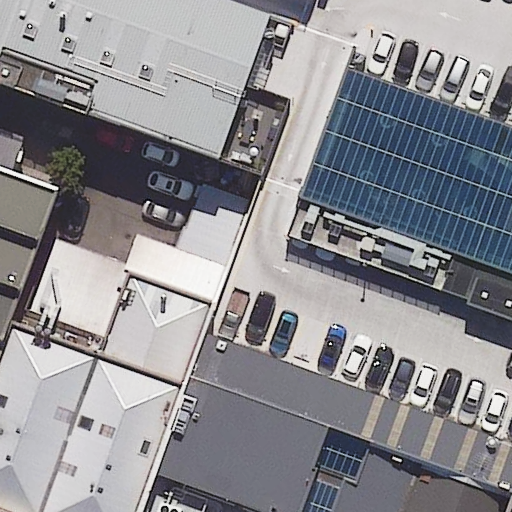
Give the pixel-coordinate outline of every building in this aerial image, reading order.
[(309,0),(0,0),(0,86),(91,119),(247,174),(309,0)] [(511,511),(511,0),(309,0),(247,174),(265,180),(232,271),(210,333),(145,511),(511,511)] [(0,372),(48,240),(64,194),(0,171),(0,372)] [(0,511),(48,511),(135,271),(48,240),(0,372),(0,511)] [(146,240),(135,271),(48,511),(145,511),(210,333),(232,271),(146,240)]
